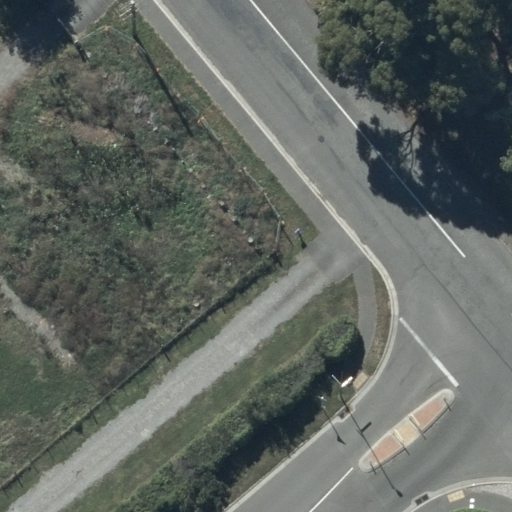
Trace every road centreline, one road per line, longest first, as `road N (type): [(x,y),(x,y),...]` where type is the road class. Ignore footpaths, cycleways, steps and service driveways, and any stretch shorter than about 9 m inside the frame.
road 1 (residential): [(248,0),(511,315)]
road 2 (residential): [(314,511),(511,337)]
